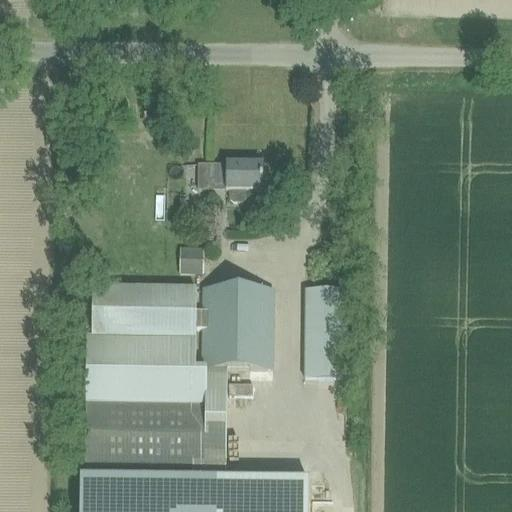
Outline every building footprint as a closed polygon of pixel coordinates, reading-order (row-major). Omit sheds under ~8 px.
[(245,194),(261,194),(262,168),(225,167),(225,168),(213,167),(212,186),(225,186),(225,193),(228,193),(228,202),(232,205),(241,206),(244,202),(245,194)] [(178,254),(178,278),(202,278),(202,254),(178,254)] [(347,383),(348,294),(305,293),(304,382),(347,383)] [(87,411),(87,472),(193,472),(207,472),(226,472),(227,373),(272,373),(272,294),(202,294),(202,316),(196,316),(196,294),(95,294),(95,343),(87,343),(87,411)] [(225,511),(225,484),(226,472),(207,472),(193,472),(193,484),(81,484),(80,511),(225,511)]
